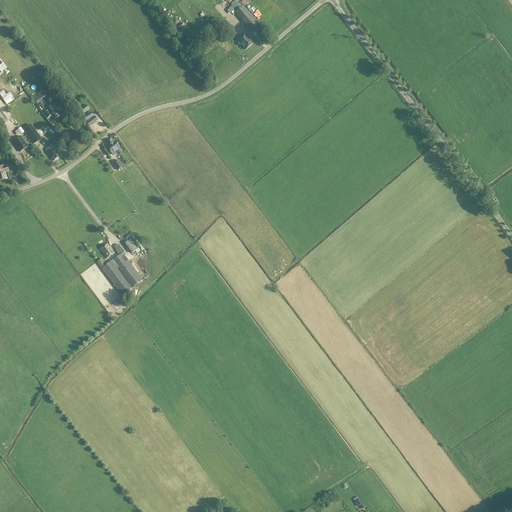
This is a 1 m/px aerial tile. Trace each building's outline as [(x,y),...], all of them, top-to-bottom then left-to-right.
[(242,5),(235,11),(246,24),(244,25),(251,33),(259,26),(242,5)] [(239,41),(246,50),(253,44),(249,39),(246,35),(239,41)] [(39,106),(49,99),(44,92),(37,97),(35,95),(31,98),(33,100),(34,99),(39,106)] [(58,100),(64,108),(69,104),(63,97),(58,100)] [(47,119),(51,116),(53,120),(59,116),(53,108),(51,105),(45,109),(47,112),(44,114),(47,119)] [(95,116),(86,123),(89,127),(97,120),(95,116)] [(23,130),(34,144),(41,139),(30,125),(23,130)] [(40,132),(43,136),(51,130),(48,126),(40,132)] [(20,152),(28,146),(21,136),(13,142),(20,152)] [(109,147),(107,147),(113,155),(121,150),(120,148),(116,142),(114,143),(112,139),(106,143),(109,147)] [(46,150),(48,153),(51,157),(54,161),(60,157),(57,153),(55,149),(53,147),(51,149),(50,147),(46,150)] [(123,167),(118,161),(113,164),(118,171),(123,167)] [(0,180),(7,179),(5,173),(9,171),(7,166),(3,168),(3,166),(0,167),(0,180)] [(125,244),(132,254),(139,248),(132,239),(125,244)] [(115,249),(118,253),(122,250),(116,243),(111,248),(114,251),(115,249)] [(107,258),(114,253),(107,244),(100,249),(107,258)] [(97,262),(102,269),(122,296),(142,280),(122,253),(106,265),(101,259),(97,262)] [(365,507),(360,499),(355,503),(358,506),(359,505),(362,509),(365,507)]
